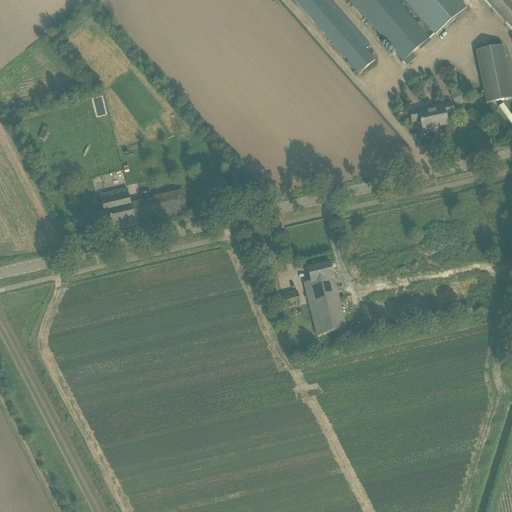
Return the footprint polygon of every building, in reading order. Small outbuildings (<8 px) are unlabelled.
[(294,0),(359,74),(375,61),(373,59),(325,4),(328,0),(294,0)] [(348,0),(403,62),(407,67),(416,59),(412,54),(429,39),(434,35),(435,37),(467,9),(458,0),(348,0)] [(482,0),(511,31),(511,2),(510,0),(482,0)] [(511,99),(511,91),(511,90),(503,47),(476,53),(487,105),(511,99)] [(460,91),(450,96),(456,108),(465,103),(460,91)] [(446,118),(454,116),(451,103),(442,106),(410,113),(412,124),(420,122),(422,131),(447,126),(446,118)] [(49,129),(44,127),(38,139),(44,141),(49,129)] [(188,213),(183,192),(131,204),(127,190),(105,195),(104,190),(98,192),(99,197),(104,213),(91,216),(95,231),(120,225),(121,229),(136,226),(188,213)] [(413,252),(357,262),(360,279),(416,269),(413,252)] [(307,269),(310,282),(303,284),(317,338),(347,330),(330,263),(307,269)] [(478,273),(366,297),(370,314),(398,308),(400,317),(483,299),(478,273)] [(301,306),(297,292),(282,296),(285,310),(301,306)]
